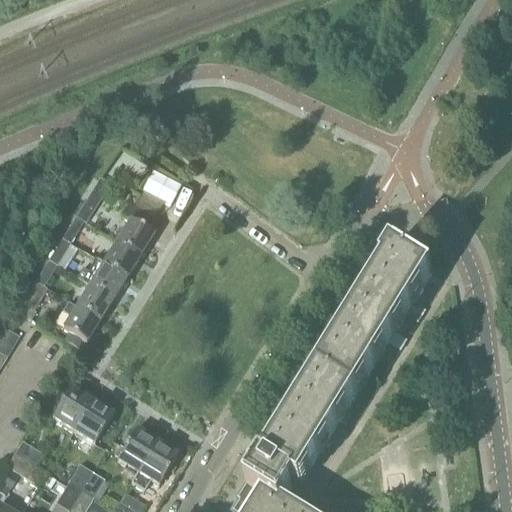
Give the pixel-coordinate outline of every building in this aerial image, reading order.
[(83,207),(75,221),(83,226),(92,212),(83,207)] [(120,219),(129,224),(116,245),(141,260),(154,239),(147,235),(154,223),(128,207),(120,219)] [(71,245),(78,234),(70,229),(63,240),(71,245)] [(63,240),(56,251),(64,256),(71,245),(63,240)] [(103,266),(127,282),(141,260),(116,245),(103,266)] [(270,465),(263,461),(239,501),(241,502),(234,511),(287,511),(282,508),(297,484),(303,488),(340,426),(338,425),(346,413),(348,414),(360,395),(357,394),(365,381),(367,382),(378,365),(376,363),(383,351),(386,353),(396,336),(394,334),(402,321),(404,323),(415,305),(412,303),(420,291),(423,292),(433,275),(393,251),(383,266),(389,270),(275,457),(270,465)] [(57,268),(62,260),(54,255),(49,263),(57,268)] [(89,288),(114,303),(127,282),(103,266),(103,267),(95,262),(86,277),(81,274),(76,282),(89,289),(89,288)] [(57,268),(49,263),(36,284),(44,289),(57,268)] [(43,290),(44,289),(36,284),(16,316),(30,324),(36,316),(33,314),(47,292),(43,290)] [(76,309),(101,325),(114,303),(89,288),(89,289),(76,309)] [(101,325),(76,309),(62,332),(70,337),(65,345),(81,354),(86,347),(87,347),(101,325)] [(0,342),(13,351),(20,341),(0,328),(0,342)] [(0,357),(7,362),(13,351),(0,342),(0,357)] [(72,436),(91,406),(69,392),(51,423),(72,436)] [(112,419),(91,406),(72,436),(93,449),(112,419)] [(117,464),(137,477),(156,446),(136,433),(131,441),(126,448),(121,456),(117,464)] [(126,438),(122,445),(126,448),(131,441),(126,438)] [(21,446),(13,459),(35,473),(43,460),(37,456),(21,446)] [(156,446),(137,477),(130,487),(144,495),(150,485),(159,490),(177,460),(173,457),(156,446)] [(13,459),(6,472),(27,485),(35,473),(13,459)] [(79,469),(68,487),(80,495),(91,476),(79,469)] [(16,480),(5,473),(0,481),(0,486),(9,492),(16,480)] [(91,476),(80,495),(93,503),(104,484),(91,476)] [(47,478),(42,487),(50,492),(55,483),(47,478)] [(55,508),(62,511),(69,511),(80,495),(68,487),(55,508)] [(80,495),(69,511),(87,511),(93,503),(80,495)]
